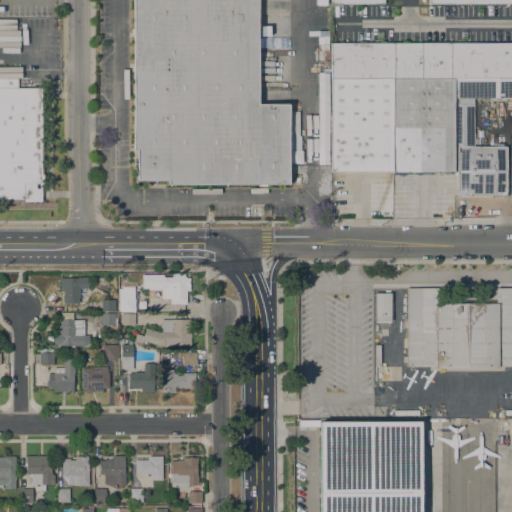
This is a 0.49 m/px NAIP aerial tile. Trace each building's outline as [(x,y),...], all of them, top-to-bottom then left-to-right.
[(168,185),(168,181),(137,181),(137,151),(134,151),(133,0),(257,0),(257,104),(288,104),(289,184),(168,185)] [(511,42),(330,42),(330,77),(392,77),(453,77),(511,77),(511,42)] [(453,78),(457,78),(457,80),(470,80),(470,78),(511,78),(511,98),(474,98),(474,147),(506,147),(506,196),(457,196),(457,147),(456,147),(456,104),(453,104),(453,80),(453,78)] [(41,175),(43,175),(43,184),(41,184),(41,202),(23,202),(23,200),(0,200),(0,79),(17,79),(17,88),(41,88),(41,175)] [(392,172),(331,172),(331,80),(392,80),(392,172)] [(453,80),(453,104),(453,173),(452,173),(452,174),(449,174),(449,172),(431,172),(431,175),(420,174),(420,173),(416,173),(416,174),(413,174),(413,173),(410,173),(410,174),(406,174),(407,173),(404,173),(404,174),(394,174),(394,173),(392,173),(392,172),(392,80),(453,80)] [(170,304),(170,298),(161,298),(161,291),(148,291),(148,288),(142,288),(142,275),(163,275),(163,277),(172,277),(172,274),(186,274),(186,304),(170,304)] [(60,278),(77,278),(77,277),(88,277),(88,288),(79,288),(79,298),(78,298),(78,303),(64,303),(64,298),(63,298),(63,291),(60,291),(60,278)] [(118,311),(118,288),(122,289),(122,286),(134,287),(134,299),(135,299),(135,312),(118,311)] [(511,367),(406,367),(406,362),(402,362),(402,356),(406,356),(406,288),(437,288),(437,303),(496,303),(496,288),(511,288),(511,367)] [(391,321),(375,321),(375,293),(391,293),(391,321)] [(115,311),(101,311),(101,299),(115,299),(115,311)] [(74,313),(65,313),(65,304),(74,304),(74,313)] [(56,346),(56,331),(58,331),(58,325),(59,325),(59,320),(60,320),(60,314),(72,314),(72,320),(84,320),(84,336),(83,336),(83,346),(56,346)] [(117,314),(117,317),(114,317),(115,325),(101,325),(101,314),(117,314)] [(134,314),(134,325),(133,325),(133,326),(131,326),(131,325),(121,325),(121,314),(134,314)] [(158,332),(161,332),(161,320),(190,319),(190,345),(175,345),(159,345),(142,340),(141,343),(134,341),(136,334),(143,336),(145,328),(158,332)] [(117,342),(117,358),(114,358),(114,361),(104,360),(104,358),(103,358),(103,347),(99,347),(99,343),(117,337),(117,342)] [(132,369),(121,369),(121,344),(127,344),(128,342),(132,343),(131,344),(132,344),(132,358),(132,369)] [(40,349),(52,349),(52,354),(53,354),(53,365),(39,365),(39,364),(38,364),(38,354),(39,354),(39,353),(40,353),(40,349)] [(196,352),(196,365),(183,365),(183,352),(196,352)] [(154,378),(156,378),(156,384),(153,384),(153,392),(141,392),(141,388),(133,388),(134,387),(128,387),(128,373),(133,373),(133,372),(143,372),(143,363),(154,363),(154,378)] [(74,376),(73,376),(73,393),(64,393),(64,392),(53,392),(53,388),(48,388),(48,387),(46,387),(46,380),(48,380),(48,374),(53,374),(53,368),(63,368),(63,364),(74,364),(74,376)] [(93,391),(93,392),(81,392),(82,368),(91,368),(91,367),(107,367),(107,372),(109,372),(108,388),(102,388),(102,392),(93,391)] [(162,369),(173,369),(173,373),(195,373),(195,388),(176,388),(176,392),(163,392),(163,389),(162,389),(162,369)] [(319,511),(319,422),(420,421),(420,511),(319,511)] [(162,480),(151,480),(151,476),(135,476),(135,460),(147,460),(147,455),(162,455),(162,460),(162,480)] [(0,485),(0,457),(4,457),(4,456),(15,456),(15,488),(4,488),(4,485),(0,485)] [(51,456),(51,473),(52,473),(52,475),(54,475),(54,484),(42,484),(42,486),(44,486),(44,491),(34,491),(34,486),(30,486),(31,474),(26,474),(26,465),(24,465),(24,464),(26,464),(26,456),(51,456)] [(88,486),(77,486),(77,485),(68,485),(68,476),(61,476),(61,459),(69,459),(69,460),(75,460),(75,456),(87,456),(87,460),(88,460),(88,486)] [(124,456),(124,475),(125,475),(125,485),(123,485),(123,488),(118,488),(118,485),(116,485),(116,489),(103,484),(104,474),(99,474),(99,461),(105,461),(105,459),(112,460),(112,456),(124,456)] [(171,487),(171,474),(171,460),(183,460),(183,458),(197,458),(197,485),(187,485),(187,487),(171,487)] [(32,489),(32,502),(20,502),(20,489),(32,489)] [(69,502),(57,502),(57,489),(69,489),(69,502)] [(105,489),(106,502),(94,502),(94,489),(105,489)] [(142,489),(142,502),(130,502),(130,489),(142,489)] [(187,503),(188,492),(201,492),(201,503),(187,503)]
